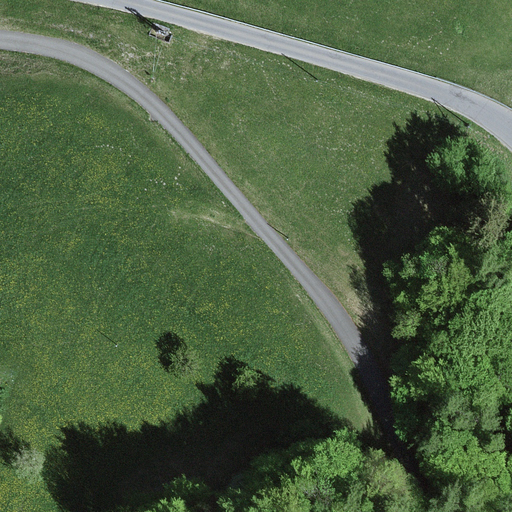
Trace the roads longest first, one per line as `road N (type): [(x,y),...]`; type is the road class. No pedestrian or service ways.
road 1 (track): [(0,41),(78,58),(115,76),(208,165),(351,333),(426,511)]
road 2 (tertiary): [(111,0),(416,84),(511,127)]
